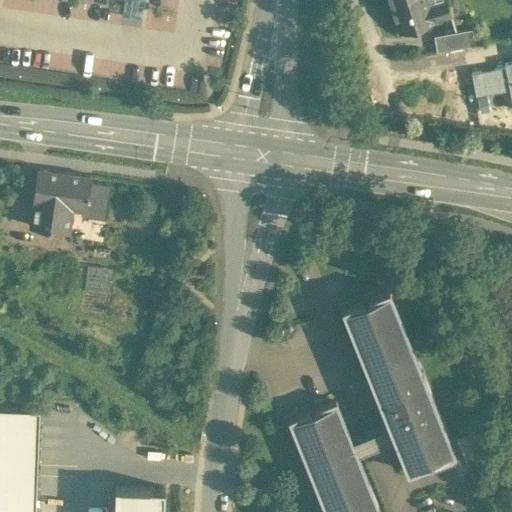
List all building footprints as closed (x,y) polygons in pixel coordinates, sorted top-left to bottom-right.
[(143,0),(123,0),(121,16),(141,19),(143,0)] [(446,0),(389,0),(399,31),(433,20),(433,19),(451,14),(446,0)] [(471,28),(434,34),(436,51),(474,44),(471,28)] [(511,60),(472,67),(476,93),(511,86),(511,60)] [(90,174),(39,167),(31,224),(67,229),(71,205),(83,207),(85,207),(89,180),(90,174)] [(110,183),(89,180),(85,207),(83,207),(82,214),(105,218),(110,183)] [(110,266),(87,264),(84,289),(107,291),(110,266)] [(341,306),(388,424),(394,438),(407,469),(428,460),(427,457),(431,456),(433,459),(454,450),(389,286),(367,295),(369,298),(364,300),(362,297),(341,306)] [(352,439),(335,398),(314,407),(315,410),(311,412),(309,408),(288,417),(325,511),(381,511),(370,484),(358,453),(394,438),(388,424),(352,439)] [(35,511),(39,407),(0,406),(0,511),(35,511)] [(148,485),(118,484),(118,483),(115,483),(113,511),(162,511),(164,484),(149,484),(148,485)]
